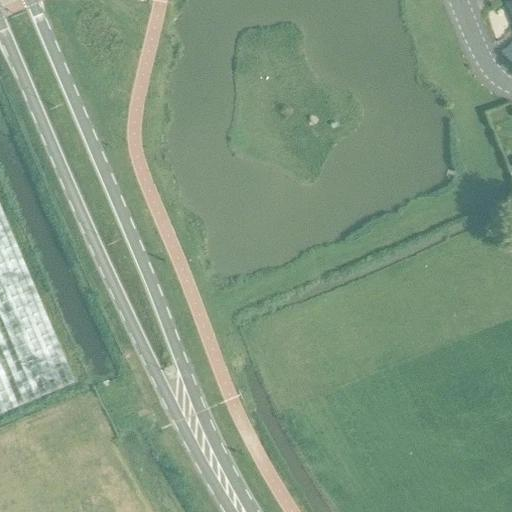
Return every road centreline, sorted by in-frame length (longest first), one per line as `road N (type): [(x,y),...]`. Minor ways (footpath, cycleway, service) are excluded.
road 1 (tertiary): [(197,437),(168,329),(32,0)]
road 2 (tertiary): [(0,24),(137,337),(197,437)]
